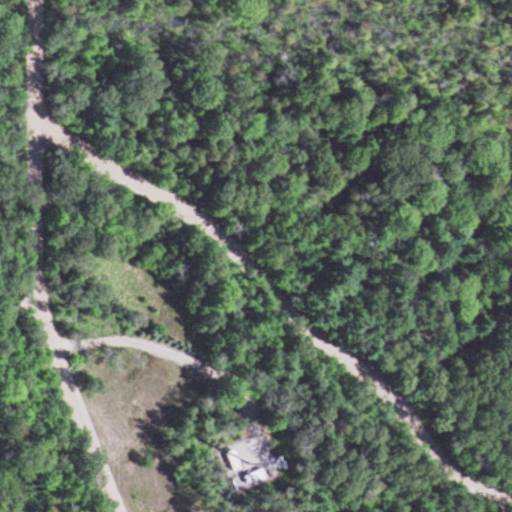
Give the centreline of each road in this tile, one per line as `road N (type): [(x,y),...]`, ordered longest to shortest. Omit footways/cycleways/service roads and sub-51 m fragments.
road 1 (residential): [(511,505),(446,467),(392,395),(301,323),(244,258),(33,113)]
road 2 (residential): [(33,0),(39,302),(117,511)]
